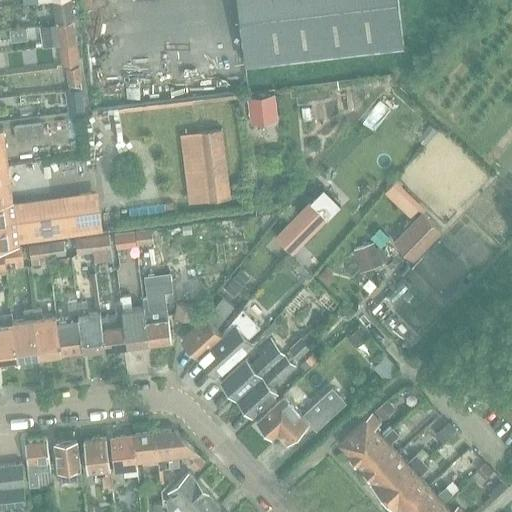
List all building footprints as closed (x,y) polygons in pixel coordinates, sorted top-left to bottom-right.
[(72,20),(72,17),(69,0),(51,0),(54,22),(72,20)] [(236,0),(240,32),(244,63),(403,44),(397,0),(236,0)] [(17,27),(33,23),(31,12),(14,16),(17,27)] [(42,46),(58,44),(75,42),(72,20),(54,22),(54,24),(40,26),(42,46)] [(75,42),(58,44),(61,64),(77,62),(75,42)] [(80,88),(79,82),(78,66),(66,68),(69,89),(80,88)] [(70,111),(83,109),(80,88),(69,89),(69,91),(67,91),(70,111)] [(273,95),(247,98),(251,123),(277,120),(273,95)] [(42,123),(13,127),(15,141),(44,138),(42,123)] [(428,125),(419,135),(427,142),(436,131),(428,125)] [(222,186),(217,149),(205,151),(209,187),(222,186)] [(0,202),(12,201),(7,164),(0,164),(0,202)] [(395,180),(384,191),(391,198),(402,186),(395,180)] [(322,188),(275,235),(292,253),(339,205),(322,188)] [(12,201),(0,202),(0,245),(18,243),(12,201)] [(441,228),(422,210),(393,240),(412,258),(441,228)] [(189,224),(181,225),(182,234),(191,233),(189,224)] [(379,228),(369,238),(380,247),(389,237),(379,228)] [(134,231),(136,244),(153,242),(152,229),(134,231)] [(136,244),(134,231),(115,233),(117,247),(136,245),(136,244)] [(112,260),(110,249),(108,235),(91,237),(92,251),(94,262),(112,260)] [(77,253),(92,251),(91,237),(75,239),(77,253)] [(47,243),(48,256),(65,254),(63,241),(47,243)] [(303,267),(289,252),(279,241),(273,247),(283,258),(281,261),(295,276),(303,267)] [(39,257),(48,256),(47,243),(29,245),(31,265),(40,264),(39,257)] [(356,251),(361,267),(378,261),(373,245),(356,251)] [(23,266),(20,247),(4,249),(6,262),(15,261),(16,267),(23,266)] [(326,267),(318,276),(327,284),(331,280),(330,271),(326,267)] [(231,278),(223,287),(233,295),(240,286),(231,278)] [(182,286),(179,299),(192,302),(194,289),(182,286)] [(308,288),(299,299),(315,311),(324,301),(308,288)] [(144,306),(132,307),(130,294),(119,296),(120,301),(126,346),(148,343),(144,306)] [(144,306),(148,343),(171,340),(166,308),(150,310),(148,297),(143,297),(144,306)] [(222,333),(220,332),(215,326),(233,306),(222,297),(206,315),(182,338),(198,355),(222,333)] [(76,301),(77,301),(76,299),(68,300),(69,313),(72,312),(73,317),(56,319),(61,354),(83,351),(76,301)] [(100,311),(88,312),(87,300),(77,301),(76,301),(83,351),(104,349),(100,317),(101,317),(100,311)] [(104,349),(126,346),(120,301),(115,301),(116,310),(117,310),(117,315),(101,317),(100,317),(104,349)] [(190,318),(192,305),(178,303),(176,315),(190,318)] [(223,333),(199,355),(215,373),(239,351),(236,347),(259,323),(241,306),(221,332),(223,333)] [(44,324),(42,315),(41,307),(34,308),(35,316),(39,357),(61,354),(56,319),(52,320),(53,323),(44,324)] [(39,357),(35,316),(34,308),(22,309),(24,319),(13,321),(13,324),(18,360),(39,357)] [(312,311),(303,320),(310,328),(320,319),(312,311)] [(13,324),(0,325),(0,362),(18,360),(13,324)] [(368,337),(358,326),(347,336),(356,347),(368,337)] [(298,358),(310,347),(300,337),(289,348),(298,358)] [(237,397),(284,353),(275,343),(251,364),(245,358),(221,380),(237,397)] [(284,353),(237,397),(253,414),(277,391),(271,385),(294,364),(284,353)] [(311,354),(299,365),(305,370),(316,359),(311,354)] [(383,356),(373,367),(384,379),(395,368),(383,356)] [(315,430),(353,396),(339,381),(301,415),(282,395),(256,419),(272,436),(277,432),(286,442),(308,421),(315,430)] [(386,401),(375,411),(383,419),(394,410),(386,401)] [(355,461),(382,436),(373,426),(379,421),(372,413),(366,418),(338,444),(355,461)] [(447,423),(436,433),(443,440),(454,430),(447,423)] [(370,478),(397,452),(389,444),(399,435),(392,427),(383,436),(382,436),(355,461),(370,478)] [(153,431),(156,457),(167,456),(168,466),(177,465),(176,456),(182,455),(194,468),(203,461),(174,429),(153,431)] [(156,462),(156,457),(153,431),(133,433),(136,464),(138,477),(141,477),(140,464),(156,462)] [(122,466),(136,464),(133,433),(110,436),(113,466),(109,467),(111,485),(124,484),(122,466)] [(111,485),(109,467),(106,437),(82,439),(86,472),(104,470),(104,474),(101,474),(102,485),(107,484),(107,489),(112,488),(111,485)] [(51,483),(50,469),(46,439),(24,442),(29,486),(51,483)] [(81,483),(81,478),(76,439),(53,442),(58,481),(77,479),(77,484),(81,483)] [(384,496),(422,460),(416,454),(407,462),(397,452),(370,478),(373,481),(372,482),(384,496)] [(401,511),(428,486),(420,476),(429,467),(422,460),(384,496),(397,509),(398,508),(401,511)] [(22,462),(0,464),(0,487),(25,484),(22,462)] [(484,464),(476,471),(484,479),(492,472),(484,464)] [(188,471),(167,491),(172,497),(167,501),(167,506),(172,511),(210,511),(219,504),(195,479),(188,471)] [(0,504),(25,502),(23,485),(0,487),(0,504)] [(401,511),(433,511),(444,503),(443,502),(453,493),(446,486),(437,495),(428,486),(401,511)] [(444,503),(433,511),(463,511),(458,506),(452,511),(444,503)]
